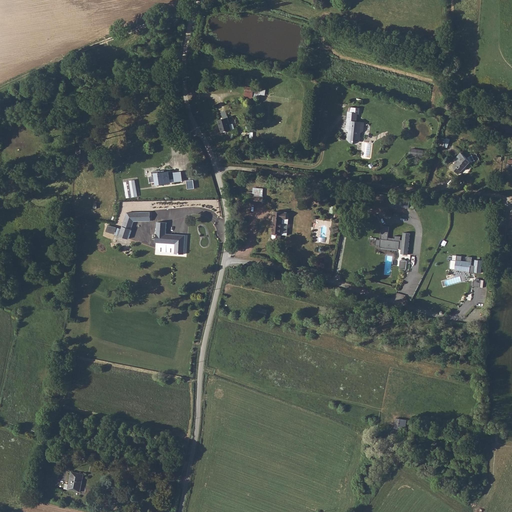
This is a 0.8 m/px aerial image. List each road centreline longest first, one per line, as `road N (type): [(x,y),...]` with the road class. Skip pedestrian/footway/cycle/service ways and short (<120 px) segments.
road 1 (unclassified): [(180,511),(225,254)]
road 2 (unclassified): [(225,254),(440,317)]
road 3 (unclassified): [(214,166),(184,85),(199,0)]
road 4 (unclassified): [(214,166),(222,158),(320,163),(326,136),(341,120)]
road 5 (track): [(186,485),(50,439)]
